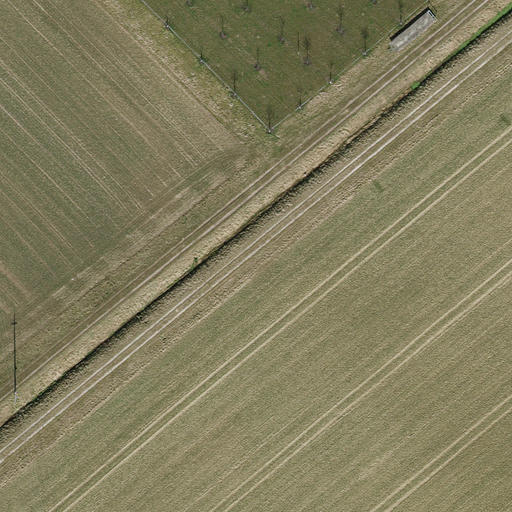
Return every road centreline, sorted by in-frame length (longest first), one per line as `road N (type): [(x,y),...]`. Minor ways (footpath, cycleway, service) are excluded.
road 1 (track): [(0,471),(511,37)]
road 2 (track): [(495,0),(0,405)]
